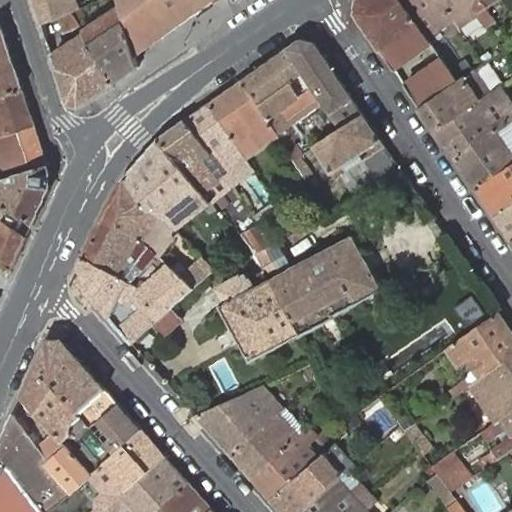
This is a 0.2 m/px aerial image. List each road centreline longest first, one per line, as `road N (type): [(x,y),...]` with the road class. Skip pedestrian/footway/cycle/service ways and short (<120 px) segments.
road 1 (residential): [(309,0),(511,291)]
road 2 (residential): [(246,511),(68,315),(32,291)]
road 3 (primary): [(296,0),(134,109),(95,154)]
road 4 (residential): [(95,154),(54,107),(16,0)]
road 5 (primary): [(95,154),(32,291)]
